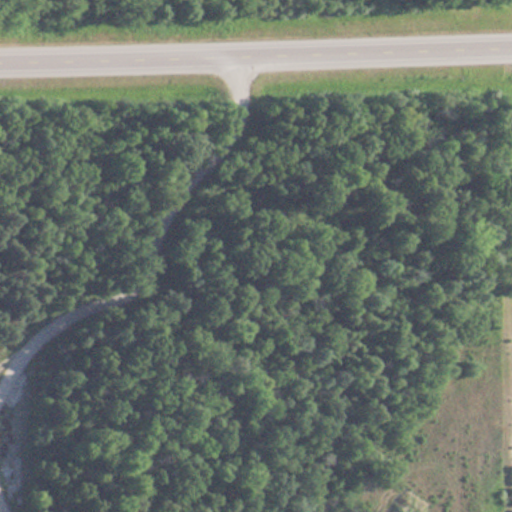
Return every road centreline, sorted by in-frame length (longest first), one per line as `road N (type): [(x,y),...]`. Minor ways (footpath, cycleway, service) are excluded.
road 1 (primary): [(316,57),(0,64)]
road 2 (primary): [(511,51),(316,57)]
